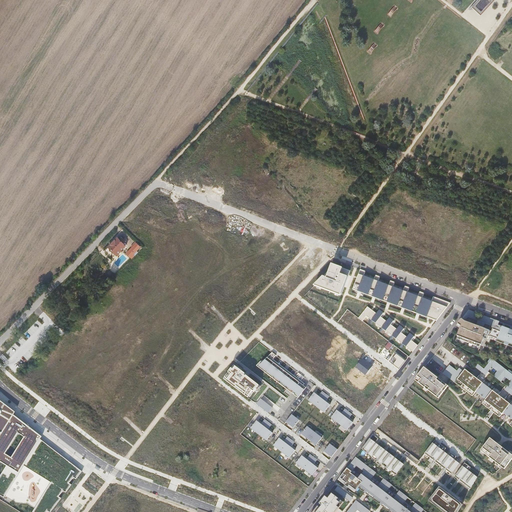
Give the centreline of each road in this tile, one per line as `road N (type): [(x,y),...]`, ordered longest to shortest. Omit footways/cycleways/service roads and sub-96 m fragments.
road 1 (residential): [(155,183),(465,299)]
road 2 (unclassified): [(0,385),(92,458),(218,511)]
road 3 (track): [(313,0),(155,183)]
road 4 (residential): [(155,183),(0,342)]
road 5 (residential): [(214,376),(334,468)]
road 6 (residential): [(255,334),(369,423)]
road 7 (residential): [(404,376),(294,294)]
road 8 (residential): [(489,477),(387,399)]
